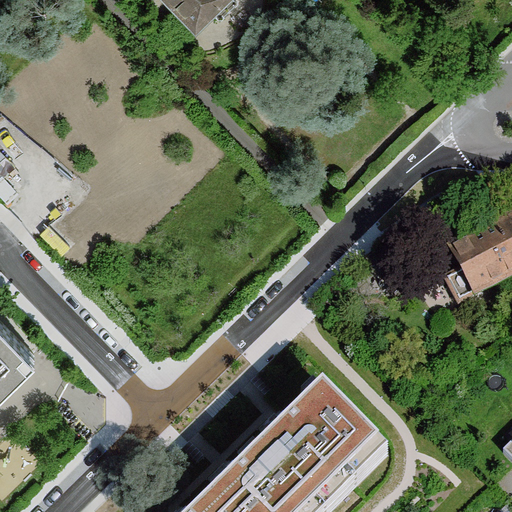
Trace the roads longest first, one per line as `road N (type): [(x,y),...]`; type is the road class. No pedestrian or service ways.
road 1 (residential): [(165,406),(410,171),(471,130)]
road 2 (residential): [(165,406),(0,237)]
road 3 (residential): [(59,511),(165,406)]
